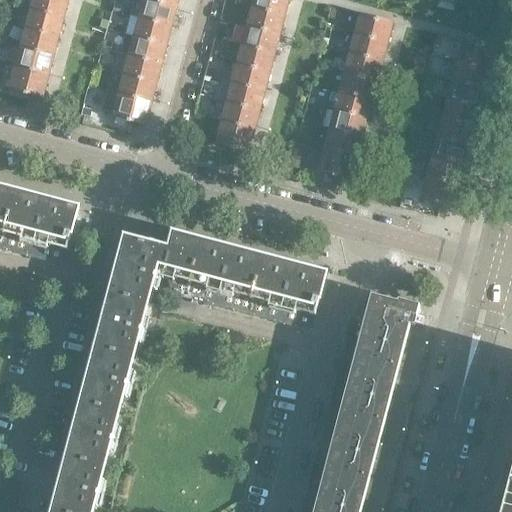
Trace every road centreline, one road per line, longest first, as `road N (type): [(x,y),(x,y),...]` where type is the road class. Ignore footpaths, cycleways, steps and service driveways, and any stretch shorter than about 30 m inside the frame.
road 1 (residential): [(430,511),(495,266)]
road 2 (residential): [(366,227),(165,174)]
road 3 (residential): [(18,465),(66,274)]
road 4 (unclassified): [(165,174),(210,0)]
road 5 (residential): [(277,511),(315,345)]
road 6 (residential): [(315,345),(166,304)]
road 7 (residential): [(495,266),(366,227)]
road 8 (residential): [(66,274),(95,262),(122,163)]
road 9 (residential): [(315,345),(332,329),(366,227)]
road 10 (residential): [(122,163),(0,131)]
